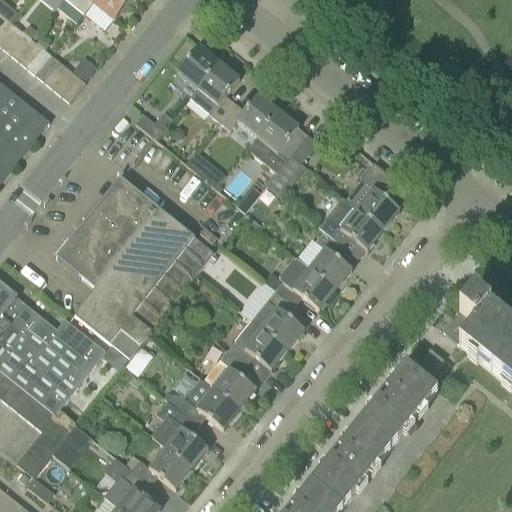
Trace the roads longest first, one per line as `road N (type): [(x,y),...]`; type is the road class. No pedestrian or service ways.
road 1 (residential): [(224,511),(477,204)]
road 2 (residential): [(477,204),(227,0)]
road 3 (residential): [(0,235),(188,0)]
